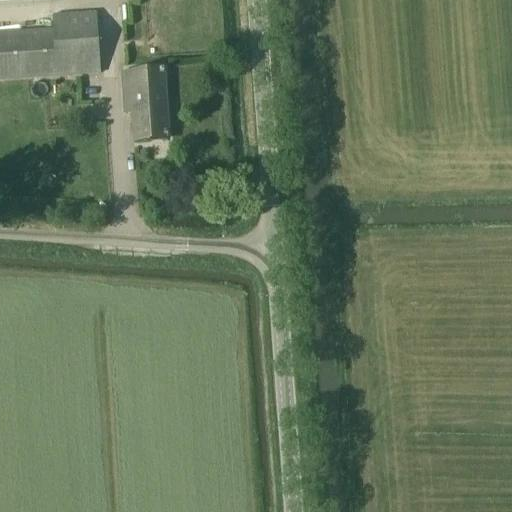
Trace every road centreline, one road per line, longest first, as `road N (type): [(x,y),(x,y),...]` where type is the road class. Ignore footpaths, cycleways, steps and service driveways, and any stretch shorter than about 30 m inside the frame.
road 1 (unclassified): [(271,248),(0,235)]
road 2 (unclassified): [(290,511),(271,248)]
road 3 (unclassified): [(271,248),(252,0)]
